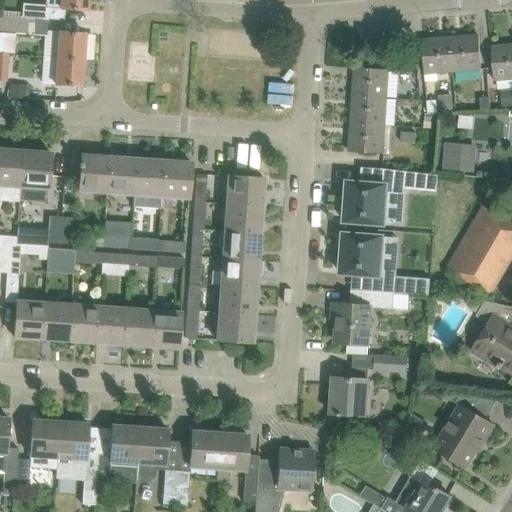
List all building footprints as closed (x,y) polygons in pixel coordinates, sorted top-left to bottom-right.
[(87,10),(87,0),(60,0),(60,8),(87,10)] [(16,18),(0,16),(0,32),(6,33),(44,36),(44,41),(43,57),(56,58),(83,60),(85,33),(46,31),(47,19),(24,17),(16,17),(16,18)] [(478,36),(450,38),(453,72),(481,70),(478,36)] [(422,40),(424,60),(425,74),(453,72),(450,38),(422,40)] [(511,45),(491,47),(493,67),(494,81),(511,79),(511,45)] [(56,58),(43,57),(41,83),(55,84),(81,86),(83,60),(56,58)] [(355,68),(353,96),(387,98),(389,70),(355,68)] [(409,72),(409,80),(417,81),(418,73),(409,72)] [(10,83),(9,96),(25,97),(26,84),(10,83)] [(511,106),(511,89),(500,91),(502,108),(511,106)] [(436,94),(437,99),(438,110),(454,109),(452,93),(436,94)] [(353,96),(351,124),(385,126),(387,98),(353,96)] [(489,98),(479,98),(481,111),(490,110),(489,98)] [(427,100),(428,113),(438,112),(438,110),(437,99),(427,100)] [(385,126),(351,124),(349,152),(383,154),(385,126)] [(415,144),(416,133),(401,132),(401,143),(415,144)] [(445,169),(465,171),(475,172),(477,147),(447,144),(445,169)] [(0,149),(0,199),(19,200),(22,151),(0,149)] [(22,151),(19,200),(47,203),(50,153),(22,151)] [(79,163),(79,167),(80,167),(79,191),(106,193),(109,157),(81,155),(80,163),(79,163)] [(109,157),(106,193),(133,195),(136,159),(109,157)] [(136,159),(133,195),(132,207),(160,209),(160,197),(163,160),(136,159)] [(163,160),(160,197),(188,199),(191,162),(163,160)] [(345,217),(344,222),(384,225),(384,224),(403,225),(405,190),(437,193),(438,175),(381,169),(380,184),(360,183),(347,182),(345,217)] [(228,176),(226,204),(262,206),(264,179),(228,176)] [(484,207),(447,269),(490,294),(511,256),(511,206),(496,197),(489,210),(484,207)] [(194,202),(192,228),(203,229),(205,202),(194,202)] [(226,204),(224,231),(260,233),(262,206),(226,204)] [(47,243),(59,244),(61,217),(49,216),(48,229),(47,243)] [(61,217),(59,244),(102,247),(103,236),(72,234),(73,218),(61,217)] [(408,222),(393,250),(409,259),(424,231),(408,222)] [(47,243),(48,229),(17,227),(17,230),(17,237),(16,244),(29,245),(47,246),(47,243)] [(192,228),(190,256),(201,257),(203,229),(192,228)] [(223,244),(222,258),(258,261),(260,233),(224,231),(223,244)] [(343,234),(340,274),(352,275),(372,276),(371,291),(429,296),(431,279),(397,276),(380,275),(383,237),(343,234)] [(0,245),(16,247),(16,244),(17,237),(0,235),(0,245)] [(103,236),(102,247),(130,249),(130,238),(103,236)] [(130,238),(130,249),(157,251),(158,240),(130,238)] [(158,240),(157,251),(185,253),(185,242),(158,240)] [(0,272),(6,273),(18,274),(20,254),(38,254),(38,260),(47,260),(47,259),(48,249),(48,246),(47,246),(29,245),(16,244),(16,247),(0,245),(0,272)] [(48,249),(47,259),(74,261),(75,251),(48,249)] [(75,251),(74,261),(101,263),(102,253),(75,251)] [(102,253),(101,263),(128,265),(129,255),(102,253)] [(129,255),(128,265),(156,267),(156,257),(129,255)] [(190,256),(188,283),(199,284),(201,257),(190,256)] [(156,257),(156,267),(183,269),(184,259),(156,257)] [(222,258),(220,285),(256,288),(258,261),(222,258)] [(188,283),(186,311),(197,312),(199,284),(188,283)] [(220,285),(218,313),(255,315),(256,288),(220,285)] [(338,304),(335,343),(348,344),(347,355),(367,356),(370,308),(393,310),(394,294),(371,292),(351,291),(350,305),(338,304)] [(17,301),(15,317),(14,337),(42,339),(44,303),(17,301)] [(470,310),(477,314),(476,316),(489,324),(475,347),(499,362),(496,367),(500,370),(502,367),(511,372),(511,328),(507,326),(511,317),(511,307),(500,305),(485,301),(485,302),(475,301),(470,310)] [(44,303),(42,339),(69,341),(71,305),(44,303)] [(71,305),(69,341),(96,343),(98,307),(71,305)] [(98,307),(96,343),(123,345),(126,309),(98,307)] [(126,309),(123,345),(150,347),(153,311),(126,309)] [(153,311),(150,347),(178,349),(180,313),(153,311)] [(186,311),(185,338),(195,339),(197,312),(186,311)] [(255,315),(218,313),(216,340),(253,343),(255,315)] [(405,373),(406,358),(376,356),(375,370),(405,373)] [(330,414),(350,415),(366,416),(368,380),(369,369),(353,368),(352,379),(333,377),(330,414)] [(429,385),(440,386),(441,377),(429,376),(429,385)] [(434,449),(448,457),(466,468),(476,451),(478,452),(495,425),(484,419),(497,398),(498,399),(498,397),(462,393),(455,403),(460,406),(434,449)] [(0,472),(4,472),(3,494),(14,494),(15,486),(17,459),(18,449),(6,448),(8,418),(0,417),(0,472)] [(29,468),(56,470),(57,457),(60,421),(32,419),(29,455),(30,455),(29,460),(29,468)] [(57,457),(56,470),(56,478),(84,479),(83,490),(82,504),(95,504),(97,464),(85,464),(88,423),(60,421),(57,457)] [(135,481),(136,481),(139,427),(112,425),(110,455),(97,454),(97,464),(95,504),(107,505),(108,482),(134,484),(135,481)] [(156,470),(165,470),(165,469),(165,464),(167,429),(139,427),(136,481),(148,482),(156,476),(156,470)] [(217,468),(219,433),(192,431),(189,466),(216,468),(217,468)] [(409,431),(405,448),(412,452),(421,438),(409,431)] [(247,435),(219,433),(217,468),(216,481),(229,482),(230,469),(245,470),(247,435)] [(255,502),(253,511),(277,511),(284,489),(312,491),(314,451),(278,449),(277,461),(258,459),(258,456),(255,502)] [(243,502),(255,502),(258,456),(257,456),(255,486),(244,485),(243,502)] [(17,459),(15,486),(27,486),(29,468),(29,460),(17,459)] [(165,470),(163,504),(175,505),(177,470),(165,469),(165,470)] [(177,470),(175,505),(187,506),(189,471),(177,470)] [(361,495),(382,508),(388,511),(409,511),(410,511),(409,511),(442,511),(451,497),(423,480),(420,484),(410,478),(395,503),(367,486),(361,495)]
